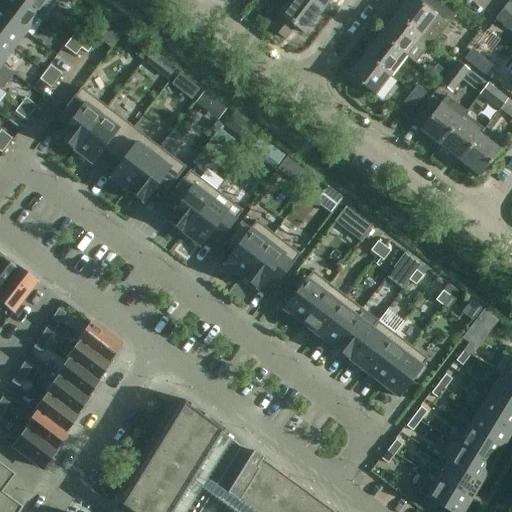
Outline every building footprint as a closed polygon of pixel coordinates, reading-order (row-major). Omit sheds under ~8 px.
[(15,0),(0,0),(0,1),(0,13),(25,32),(37,16),(15,0)] [(15,0),(37,16),(45,22),(58,5),(51,0),(15,0)] [(304,34),(320,13),(302,0),(290,0),(279,14),(280,15),(270,27),(285,39),(295,27),(304,34)] [(302,0),(320,13),(330,0),(302,0)] [(415,0),(406,0),(394,16),(409,28),(420,36),(423,38),(429,43),(430,43),(439,32),(443,30),(447,25),(454,16),(433,0),(419,0),(418,2),(415,0)] [(501,10),(511,18),(511,3),(508,1),(501,10)] [(511,32),(511,18),(501,10),(494,20),(511,32)] [(15,45),(25,32),(0,13),(0,39),(12,49),(15,45)] [(394,16),(378,36),(383,40),(405,56),(410,60),(417,50),(422,53),(429,43),(423,38),(420,36),(409,28),(394,16)] [(114,41),(122,30),(123,30),(110,20),(102,29),(101,31),(104,33),(98,40),(105,45),(109,48),(114,41)] [(80,49),(85,42),(74,33),(68,40),(80,49)] [(389,76),(404,56),(378,36),(363,55),(389,76)] [(0,64),(12,49),(0,39),(0,64)] [(74,56),(80,49),(68,40),(63,47),(74,56)] [(133,52),(132,54),(142,61),(143,60),(149,51),(150,50),(139,43),(133,52)] [(484,76),(492,66),(471,50),(464,59),(484,76)] [(374,96),(389,76),(363,55),(348,75),(374,96)] [(163,61),(155,71),(165,78),(166,79),(174,69),(172,68),(163,61)] [(451,89),(467,69),(457,62),(441,82),(451,89)] [(0,90),(0,91),(12,74),(0,64),(0,90)] [(435,81),(440,75),(443,71),(436,65),(429,75),(435,81)] [(55,81),(60,74),(49,66),(44,73),(55,81)] [(50,88),(55,81),(44,73),(38,80),(50,88)] [(199,89),(191,83),(184,92),(192,98),(199,89)] [(486,85),(479,94),(492,104),(493,105),(500,110),(507,100),(500,95),(486,85)] [(411,92),(420,100),(426,93),(416,86),(411,92)] [(67,123),(55,139),(73,152),(106,108),(80,88),(59,116),(67,123)] [(203,92),(194,103),(203,109),(213,97),(204,90),(203,92)] [(405,120),(420,100),(411,92),(395,112),(405,120)] [(440,105),(420,131),(440,146),(460,120),(466,112),(446,97),(440,105)] [(23,99),(19,105),(30,114),(35,108),(23,99)] [(511,119),(511,104),(507,100),(500,110),(511,119)] [(25,121),(30,114),(19,105),(14,112),(25,121)] [(486,127),(499,111),(493,106),(480,122),(486,127)] [(106,108),(73,152),(90,165),(102,149),(111,156),(133,128),(106,108)] [(230,113),(222,124),(230,130),(239,119),(230,113)] [(460,120),(440,146),(450,153),(459,161),(479,135),(460,120)] [(119,162),(106,179),(124,193),(158,147),(133,128),(111,156),(119,162)] [(0,141),(6,146),(11,139),(0,130),(0,141)] [(479,135),(459,161),(460,161),(480,177),(498,153),(500,151),(480,135),(479,135)] [(259,137),(249,151),(273,169),(283,156),(259,137)] [(158,147),(124,193),(141,206),(154,189),(163,196),(185,168),(158,147)] [(313,178),(302,170),(294,181),(305,189),(313,178)] [(182,234),(214,191),(188,171),(167,199),(176,206),(165,221),(182,234)] [(325,201),(321,207),(330,214),(342,199),(335,193),(326,187),(321,193),(327,198),(325,201)] [(214,191),(182,234),(186,237),(184,238),(198,248),(210,232),(220,239),(235,219),(241,211),(214,191)] [(344,207),(333,221),(344,229),(355,215),(344,207)] [(234,249),(221,266),(234,276),(235,275),(239,277),(266,242),(273,233),(256,220),(249,229),(240,222),(224,242),(234,249)] [(266,242),(239,277),(256,290),(264,280),(268,275),(277,282),(292,262),(299,253),(273,233),(266,242)] [(370,251),(376,256),(382,261),(389,251),(377,242),(370,251)] [(404,254),(393,269),(408,280),(415,285),(422,276),(426,270),(419,266),(404,254)] [(0,259),(0,258),(2,257),(1,256),(0,257),(0,290),(17,268),(16,268),(14,270),(0,259)] [(376,256),(372,262),(378,266),(382,261),(376,256)] [(0,303),(11,312),(34,281),(17,268),(0,290),(0,303)] [(298,290),(283,311),(299,323),(322,293),(323,292),(329,284),(312,271),(306,279),(305,280),(303,278),(296,288),(298,290)] [(322,293),(299,323),(315,335),(338,305),(339,304),(345,296),(329,284),(323,292),(322,293)] [(434,300),(447,310),(454,301),(441,291),(434,300)] [(338,305),(315,335),(331,348),(354,317),(355,316),(361,308),(345,296),(339,304),(338,305)] [(354,317),(331,348),(348,360),(371,330),(371,329),(377,321),(361,308),(355,316),(354,317)] [(58,325),(64,314),(57,309),(51,320),(58,325)] [(371,330),(348,360),(364,372),(387,342),(388,341),(394,333),(377,321),(371,329),(371,330)] [(107,363),(120,346),(88,322),(76,339),(109,365),(109,364),(107,363)] [(46,326),(40,337),(47,342),(54,331),(46,326)] [(387,342),(364,372),(380,385),(403,354),(404,353),(410,345),(394,333),(388,341),(387,342)] [(474,336),(469,342),(476,347),(480,341),(474,336)] [(37,340),(33,348),(40,352),(47,342),(40,337),(37,340)] [(97,380),(109,365),(76,339),(75,340),(77,342),(65,357),(98,382),(99,381),(97,380)] [(468,357),(476,347),(469,342),(462,352),(468,357)] [(403,354),(380,385),(396,397),(412,376),(415,378),(422,369),(420,367),(421,366),(427,358),(410,345),(404,353),(403,354)] [(461,366),(468,357),(462,352),(455,361),(461,366)] [(511,355),(511,358),(502,352),(491,370),(500,376),(511,383),(511,355)] [(86,398),(98,382),(65,357),(64,358),(66,359),(54,375),(87,400),(88,399),(86,398)] [(24,361),(18,372),(25,376),(32,366),(24,361)] [(18,372),(11,382),(18,387),(25,376),(18,372)] [(76,415),(87,400),(54,375),(54,376),(56,377),(44,392),(77,418),(77,417),(76,415)] [(444,389),(451,380),(444,375),(437,384),(444,389)] [(511,383),(500,376),(489,393),(511,407),(511,383)] [(436,399),(444,389),(437,384),(430,394),(436,399)] [(65,433),(77,418),(44,392),(43,393),(45,394),(33,410),(66,435),(67,434),(65,433)] [(511,430),(511,428),(511,407),(489,393),(478,411),(511,430)] [(0,399),(0,408),(3,411),(10,400),(2,396),(2,397),(0,399)] [(199,511),(240,447),(221,433),(223,430),(182,399),(117,504),(123,508),(120,511),(199,511)] [(419,422),(426,412),(420,407),(412,417),(419,422)] [(54,451),(66,435),(33,410),(32,411),(34,412),(23,427),(56,453),(56,452),(54,451)] [(500,448),(511,430),(478,411),(468,428),(500,448)] [(411,431),(419,422),(412,417),(405,427),(411,431)] [(43,470),(56,453),(23,427),(22,428),(24,430),(11,446),(43,470)] [(468,428),(457,446),(490,465),(500,448),(468,428)] [(394,455),(401,445),(395,440),(387,450),(394,455)] [(479,483),(490,465),(457,446),(449,440),(438,459),(446,464),(447,463),(479,483)] [(386,464),(394,455),(387,450),(380,459),(386,464)] [(250,511),(252,511),(279,470),(262,458),(261,458),(252,451),(226,494),(250,511)] [(437,480),(436,481),(469,500),(479,483),(447,463),(446,464),(437,480)] [(13,476),(0,465),(0,511),(17,511),(21,508),(0,493),(13,476)] [(291,511),(305,490),(279,470),(252,511),(291,511)] [(447,511),(461,511),(469,500),(436,481),(437,480),(428,474),(416,494),(419,495),(425,499),(423,501),(434,508),(435,505),(447,511)] [(329,511),(332,509),(305,490),(291,511),(329,511)]
